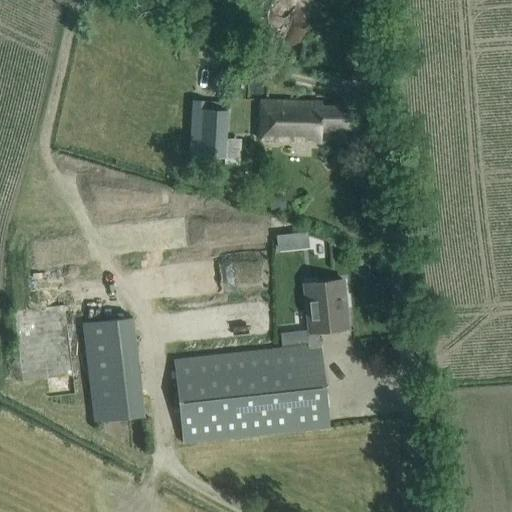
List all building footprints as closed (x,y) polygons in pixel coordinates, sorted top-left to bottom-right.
[(261,139),(321,140),(321,129),(358,128),(358,106),(321,107),(321,103),(260,104),(261,139)] [(200,111),(200,147),(226,148),(227,105),(214,104),(214,111),(200,111)] [(293,247),(292,231),(276,233),(278,249),(293,247)] [(320,343),(319,331),(348,328),(343,279),(304,283),(309,331),(305,331),(306,344),(320,343)] [(75,320),(82,375),(87,420),(138,414),(126,314),(75,320)] [(182,442),(329,426),(320,343),(306,344),(173,359),(182,442)]
